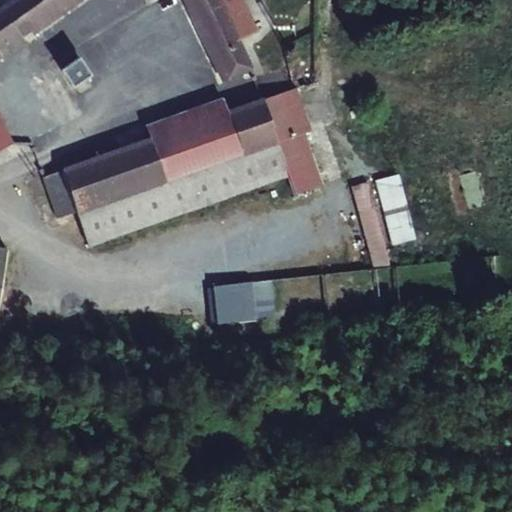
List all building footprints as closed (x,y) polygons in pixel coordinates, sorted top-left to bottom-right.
[(9,0),(0,7),(0,53),(74,0),(188,0),(228,79),(254,67),(250,58),(232,22),(238,18),(236,12),(244,7),(240,0),(9,0)] [(88,74),(80,61),(65,69),(75,83),(88,74)] [(263,102),(277,144),(313,133),(298,90),(294,91),(263,102)] [(35,144),(7,91),(0,94),(0,118),(13,144),(18,154),(35,144)] [(165,184),(242,156),(228,114),(224,99),(145,128),(150,140),(165,184)] [(277,144),(263,102),(228,114),(242,156),(277,144)] [(0,150),(13,144),(0,118),(0,150)] [(324,165),(313,133),(277,144),(289,179),(293,193),(305,189),(343,177),(338,161),(324,165)] [(165,184),(150,140),(43,181),(57,221),(79,214),(165,184)] [(277,144),(242,156),(165,184),(79,214),(90,246),(289,179),(277,144)] [(464,211),(485,205),(476,170),(455,176),(464,211)] [(392,245),(416,239),(399,173),(375,180),(392,245)] [(358,224),(343,177),(305,189),(321,236),(358,224)] [(322,273),(323,305),(368,304),(368,273),(322,273)] [(232,282),(234,321),(275,320),(274,281),(232,282)]
